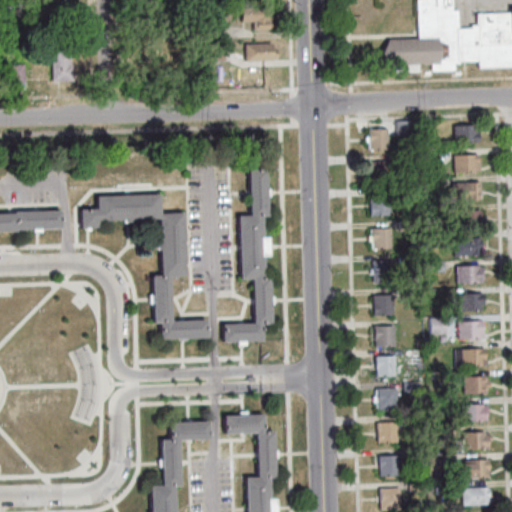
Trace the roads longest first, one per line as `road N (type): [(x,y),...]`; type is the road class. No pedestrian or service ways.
road 1 (residential): [(511,97),(0,118)]
road 2 (tertiary): [(322,511),(306,0)]
road 3 (residential): [(288,378),(259,371),(131,376),(117,364),(115,298),(103,275),(77,264),(0,266)]
road 4 (residential): [(0,497),(102,489),(118,466),(118,410),(127,393),(288,378)]
